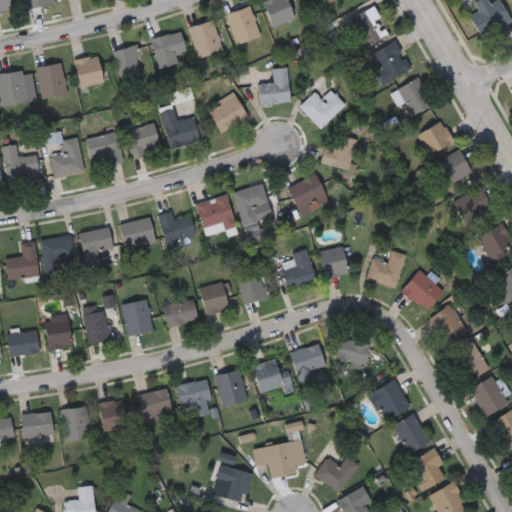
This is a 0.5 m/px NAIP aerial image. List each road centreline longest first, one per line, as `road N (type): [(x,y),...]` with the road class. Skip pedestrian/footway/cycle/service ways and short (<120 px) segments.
road 1 (residential): [(502,511),(390,322),(359,309),(330,307),(166,361),(0,390)]
road 2 (residential): [(279,145),(144,188),(0,217)]
road 3 (secondary): [(418,0),(511,170)]
road 4 (residential): [(185,0),(66,36),(0,46)]
